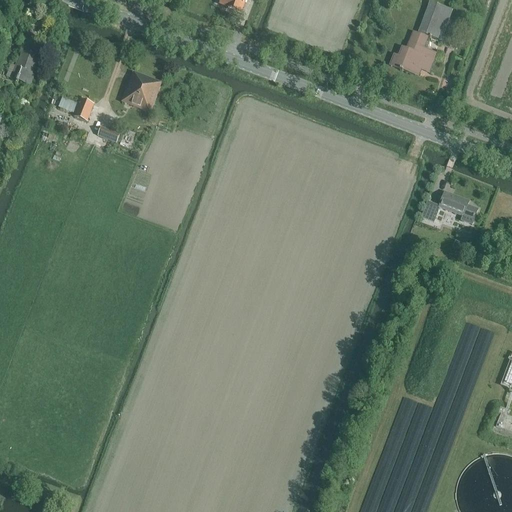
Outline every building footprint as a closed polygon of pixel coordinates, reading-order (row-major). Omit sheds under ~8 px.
[(221,0),(220,6),(228,9),(227,10),(241,15),(246,0),(221,0)] [(453,14),(430,5),(419,34),(429,38),(441,43),(453,14)] [(418,70),(429,74),(434,63),(421,57),(429,38),(419,34),(418,37),(414,35),(407,52),(403,50),(399,59),(395,57),(391,67),(415,77),(418,70)] [(6,77),(11,79),(11,80),(30,87),(34,76),(32,75),(39,57),(32,55),(37,42),(29,39),(18,68),(10,65),(6,77)] [(163,86),(134,75),(122,105),(151,116),(163,86)] [(76,113),(79,102),(63,97),(60,109),(76,113)] [(95,106),(81,101),(74,119),(88,124),(95,106)] [(118,146),(121,137),(102,129),(99,138),(118,146)] [(462,222),(472,226),(478,211),(467,207),(469,203),(444,194),(439,207),(439,209),(464,218),(462,222)] [(439,209),(439,207),(428,203),(422,219),(428,221),(430,215),(436,217),(439,209)] [(475,250),(458,243),(455,248),(473,255),(475,250)] [(511,357),(500,385),(511,390),(511,357)] [(511,433),(511,417),(509,417),(511,413),(501,409),(499,414),(501,414),(498,423),(496,428),(511,433)]
